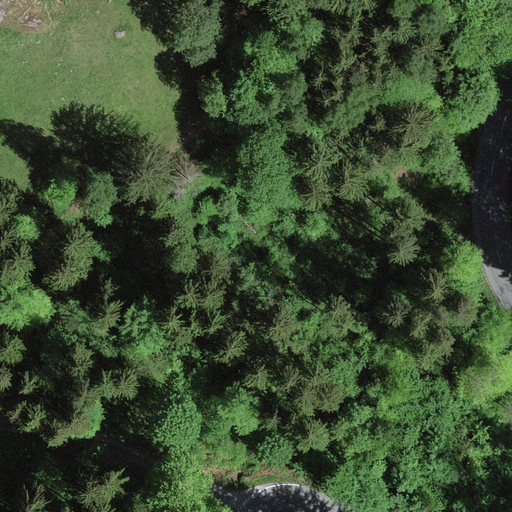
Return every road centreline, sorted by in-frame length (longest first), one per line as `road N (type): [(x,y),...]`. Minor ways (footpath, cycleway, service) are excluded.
road 1 (track): [(0,425),(220,475),(251,511)]
road 2 (unclassified): [(511,280),(500,258),(495,193),(511,108)]
